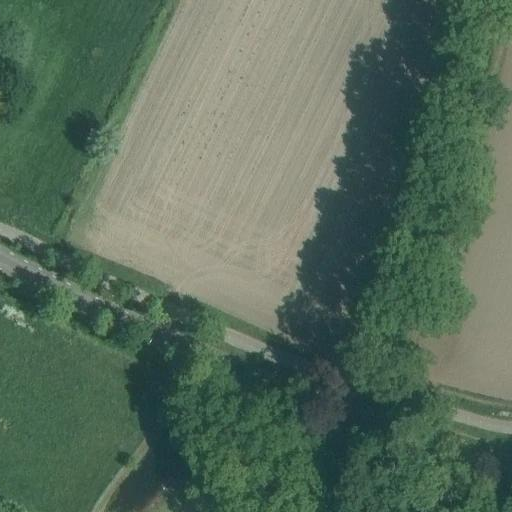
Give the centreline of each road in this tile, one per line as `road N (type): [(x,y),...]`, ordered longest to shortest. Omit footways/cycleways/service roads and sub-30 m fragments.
road 1 (secondary): [(0,259),(345,415)]
road 2 (secondary): [(345,415),(461,458),(511,467)]
